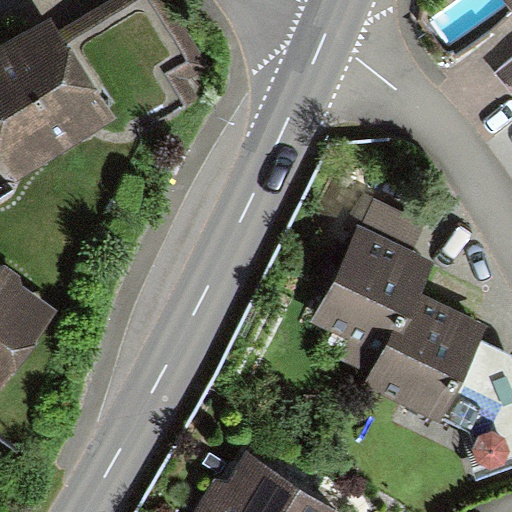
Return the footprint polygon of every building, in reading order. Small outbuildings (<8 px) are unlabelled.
[(53,6),(0,39),(0,140),(20,171),(119,108),(53,6)] [(511,51),(495,65),(511,86),(511,51)] [(368,212),(309,321),(377,358),(383,361),(423,290),(443,253),(368,212)] [(0,381),(59,304),(0,259),(0,381)] [(383,361),(377,358),(365,379),(468,422),(486,468),(511,456),(511,344),(480,328),(482,322),(423,290),(383,361)] [(212,499),(204,511),(353,511),(357,506),(249,440),(212,499)]
